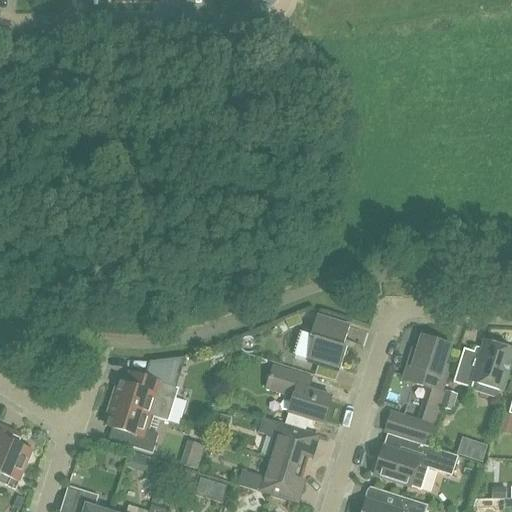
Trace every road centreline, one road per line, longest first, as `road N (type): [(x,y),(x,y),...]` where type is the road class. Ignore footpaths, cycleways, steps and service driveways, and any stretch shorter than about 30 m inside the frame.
road 1 (residential): [(0,23),(258,23),(279,15),(287,0)]
road 2 (residential): [(327,511),(391,315)]
road 3 (residential): [(511,310),(415,306),(391,315)]
